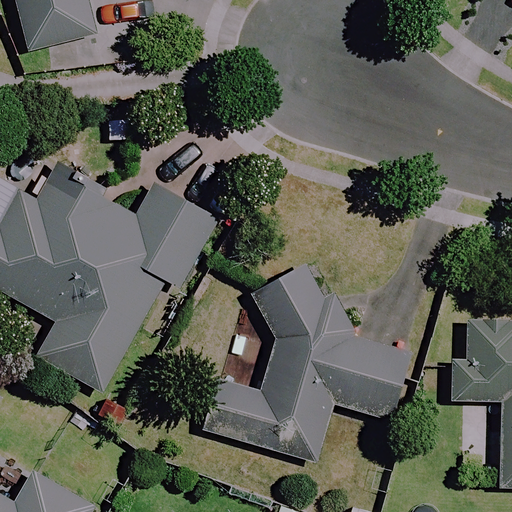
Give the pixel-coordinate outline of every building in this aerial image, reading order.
[(19,0),(33,53),(100,37),(90,0),(19,0)] [(34,213),(11,199),(0,217),(0,294),(56,328),(40,356),(102,393),(168,282),(180,289),(221,221),(157,183),(136,219),(58,172),(34,213)] [(346,313),(304,258),(247,293),(274,339),(266,387),(217,379),(208,435),(239,440),(238,451),(325,465),(333,410),(401,421),(411,359),(355,326),(346,313)] [(511,489),(511,330),(457,329),(455,403),(502,404),(499,489),(511,489)] [(92,511),(95,508),(37,476),(19,508),(0,497),(0,511),(92,511)]
